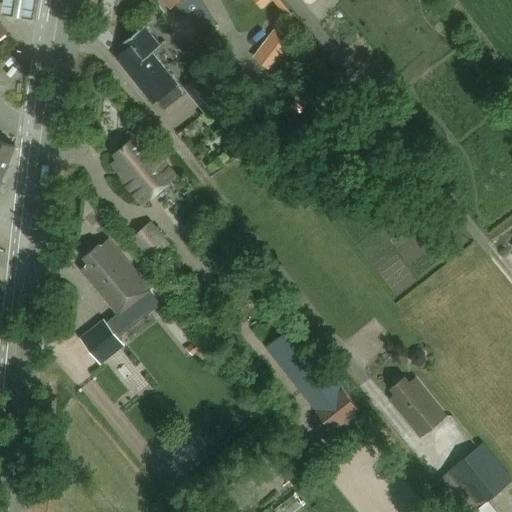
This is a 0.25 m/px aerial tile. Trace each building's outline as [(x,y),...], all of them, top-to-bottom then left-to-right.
[(7,0),(4,20),(37,25),(40,0),(7,0)] [(253,0),(260,8),(270,0),(253,0)] [(123,45),(124,44),(128,48),(116,57),(153,104),(158,101),(165,109),(183,94),(176,86),(178,84),(153,53),(162,45),(162,44),(160,45),(145,26),(152,21),(151,20),(122,43),(123,45)] [(291,45),(272,32),(253,57),(271,71),(291,45)] [(203,71),(185,85),(207,113),(225,99),(203,71)] [(120,179),(142,205),(176,175),(157,153),(156,154),(139,133),(113,155),(117,160),(112,165),(123,177),(120,179)] [(0,183),(15,146),(0,140),(0,183)] [(149,224),(132,239),(150,260),(167,246),(149,224)] [(81,269),(119,316),(150,289),(108,238),(100,245),(99,244),(83,257),(88,263),(81,269)] [(104,321),(81,339),(98,361),(121,343),(104,321)] [(294,324),(276,339),(308,379),(310,377),(328,399),(315,409),(333,432),(339,427),(346,436),(365,421),(358,413),(361,410),(325,365),(327,364),(294,324)] [(420,366),(427,361),(426,352),(417,349),(410,354),(412,363),(420,366)] [(416,378),(410,383),(405,376),(390,388),(395,395),(390,399),(420,437),(446,416),(416,378)] [(511,480),(511,476),(484,443),(436,481),(461,511),(500,511),(490,499),(511,480)]
